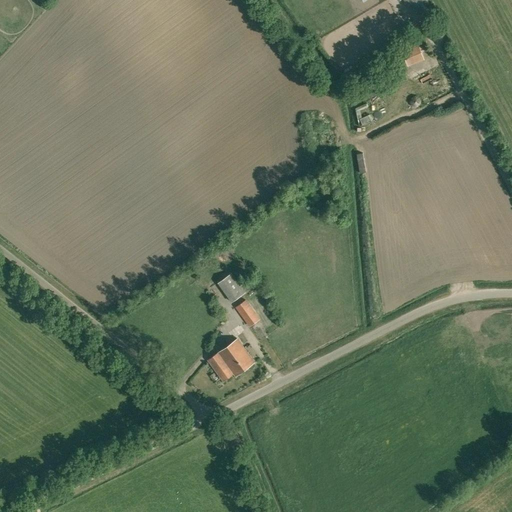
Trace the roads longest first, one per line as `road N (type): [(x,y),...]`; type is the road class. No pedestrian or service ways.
road 1 (unclassified): [(511,293),(438,304),(209,418)]
road 2 (unclassified): [(209,418),(0,247)]
road 3 (unclassified): [(32,511),(45,497),(209,418)]
